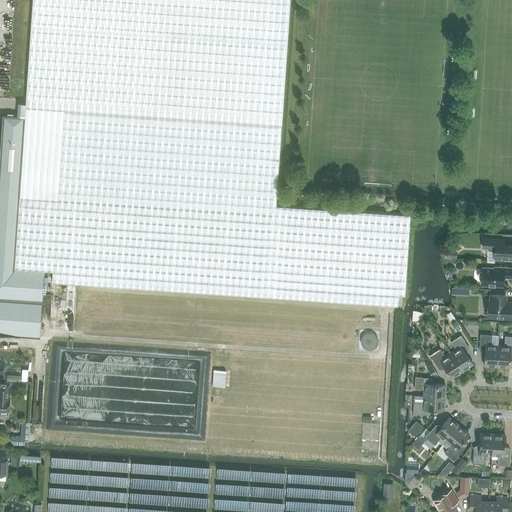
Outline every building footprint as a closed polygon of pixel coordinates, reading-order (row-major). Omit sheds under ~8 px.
[(0,334),(40,337),(42,301),(44,269),(52,270),(51,282),(396,304),(398,304),(398,299),(398,296),(403,296),(406,250),(408,216),(406,216),(274,207),(275,184),(288,0),(31,0),(24,117),(1,115),(0,127),(0,334)] [(483,238),(483,239),(483,248),(488,248),(488,250),(492,251),(494,251),(494,259),(511,260),(511,246),(500,246),(500,239),(483,238)] [(456,258),(457,251),(445,250),(444,258),(456,258)] [(482,280),(481,284),(502,285),(502,279),(505,277),(511,277),(511,268),(495,267),(494,268),(482,267),(482,272),(480,272),(479,273),(479,278),(480,280),(482,280)] [(504,319),(509,319),(510,318),(511,317),(511,302),(505,302),(505,295),(490,295),(490,302),(488,301),(487,316),(503,317),(504,319)] [(454,325),(453,326),(456,331),(461,328),(457,321),(453,323),(454,325)] [(456,350),(450,353),(462,371),(472,364),(459,345),(464,341),(460,335),(450,342),(456,350)] [(484,366),(497,366),(498,345),(491,345),(492,335),(479,335),(479,342),(485,342),(484,366)] [(498,345),(497,366),(509,367),(510,344),(511,343),(511,336),(504,336),(504,346),(498,345)] [(462,371),(450,353),(445,357),(440,349),(429,356),(433,362),(438,358),(451,378),(462,371)] [(433,368),(428,371),(432,376),(434,377),(437,375),(433,368)] [(424,390),(423,396),(444,398),(445,385),(422,383),(422,377),(415,377),(414,389),(424,390)] [(0,408),(9,409),(10,382),(0,381),(0,408)] [(444,398),(423,396),(423,402),(413,402),(412,414),(420,414),(420,408),(443,410),(444,398)] [(425,437),(434,444),(440,438),(441,438),(445,442),(458,425),(449,417),(441,427),(434,435),(430,431),(425,437)] [(407,431),(414,437),(423,426),(416,420),(407,431)] [(458,425),(445,442),(450,446),(444,453),(453,461),(458,455),(453,452),(468,434),(458,425)] [(485,455),(491,455),(492,434),(480,434),(478,457),(472,457),(472,464),(484,464),(485,455)] [(492,434),(491,455),(497,456),(497,465),(509,466),(509,459),(503,458),(505,435),(492,434)] [(413,444),(418,449),(424,441),(419,437),(413,444)] [(20,458),(11,458),(10,466),(19,467),(20,458)] [(462,458),(452,470),(457,475),(467,462),(462,458)] [(405,481),(405,482),(407,485),(412,490),(419,481),(414,477),(409,473),(405,473),(405,481)] [(383,482),(382,496),(389,497),(390,483),(383,482)] [(451,490),(433,499),(440,511),(454,511),(451,504),(457,501),(451,490)] [(474,511),(487,511),(488,502),(480,501),(480,496),(470,496),(469,510),(475,510),(474,511)] [(488,502),(487,511),(502,511),(503,511),(505,511),(507,498),(496,497),(496,502),(488,502)]
